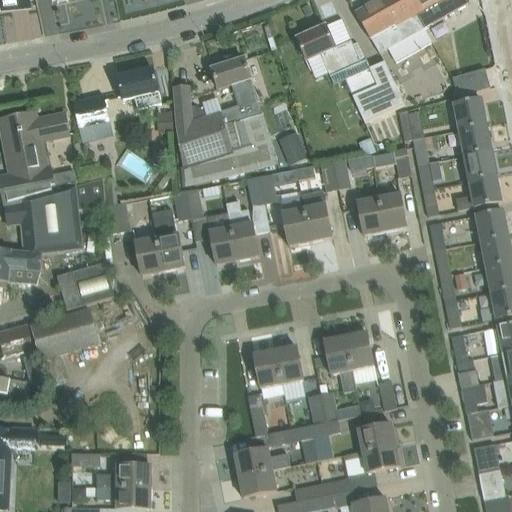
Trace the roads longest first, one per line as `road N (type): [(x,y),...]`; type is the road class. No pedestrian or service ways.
road 1 (residential): [(191,511),(191,334),(200,313),(395,275),(448,511)]
road 2 (unclassified): [(0,63),(181,25),(257,0)]
